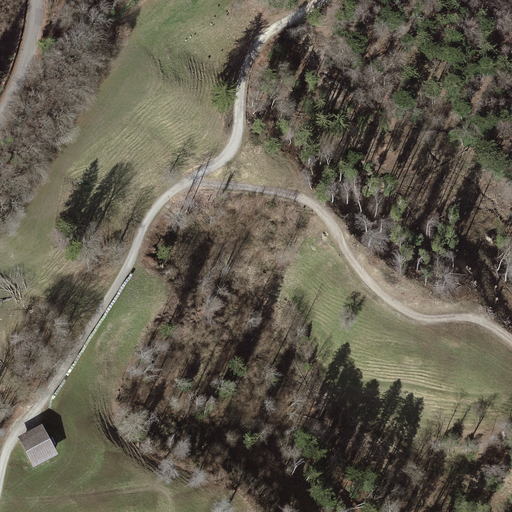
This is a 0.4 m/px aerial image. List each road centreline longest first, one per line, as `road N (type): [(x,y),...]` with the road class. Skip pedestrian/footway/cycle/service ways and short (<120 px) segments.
road 1 (track): [(0,477),(20,416),(119,279),(147,210),(234,147),(244,63),(312,0)]
road 2 (track): [(179,184),(261,184),(290,194),(332,214),(366,284),(391,305),(417,319),(471,317),(511,341)]
